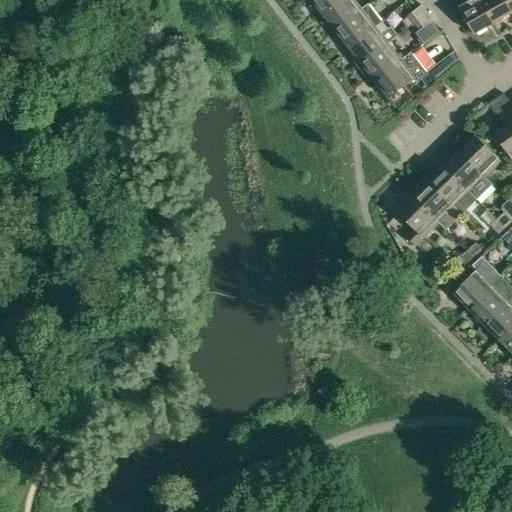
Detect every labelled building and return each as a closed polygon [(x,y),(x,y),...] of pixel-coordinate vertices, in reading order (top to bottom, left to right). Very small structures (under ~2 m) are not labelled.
[(311,0),(322,13),(338,0),(311,0)] [(353,0),(338,0),(322,13),(335,30),(361,9),(353,0)] [(473,34),(493,23),(479,0),(453,0),(457,5),(473,34)] [(504,0),(479,0),(493,23),(511,12),(504,0)] [(361,9),(335,30),(348,47),(382,21),(368,4),(361,9)] [(417,20),(427,12),(421,5),(411,12),(417,20)] [(433,20),(427,12),(417,20),(423,27),(433,20)] [(388,43),(382,36),(389,31),(382,21),(348,47),(352,52),(350,54),(350,57),(358,67),(388,43)] [(371,76),(375,81),(401,61),(388,43),(358,67),(365,76),(368,77),(371,76)] [(410,54),(401,61),(375,81),(389,99),(415,79),(417,82),(426,75),(410,54)] [(458,61),(452,54),(442,61),(448,69),(458,61)] [(511,105),(503,94),(503,93),(496,98),(511,120),(511,105)] [(511,120),(496,98),(488,104),(505,127),(494,135),(511,159),(511,120)] [(476,137),(461,152),(486,178),(495,168),(496,165),(499,162),(501,163),(502,162),(476,137)] [(486,178),(461,152),(445,167),(468,191),(472,188),(476,187),(486,178)] [(477,200),(468,191),(445,167),(430,182),(461,214),(477,200)] [(430,182),(414,197),(437,221),(446,230),(462,215),(461,214),(430,182)] [(437,221),(414,197),(398,213),(413,229),(409,233),(405,236),(415,246),(429,233),(433,229),(434,225),(437,221)] [(511,223),(511,221),(505,213),(498,219),(506,229),(511,223)] [(506,229),(498,219),(491,226),(498,233),(499,235),(506,229)] [(466,251),(472,258),(482,250),(476,243),(466,251)] [(472,258),(466,251),(457,260),(463,266),(472,258)] [(472,264),(477,269),(452,293),(468,309),(502,276),(481,255),(472,264)] [(511,296),(511,286),(502,276),(468,309),(474,315),(473,318),(478,323),(481,322),(483,325),(511,296)] [(511,326),(511,296),(483,325),(498,340),(511,326)] [(511,326),(498,340),(511,354),(511,326)]
